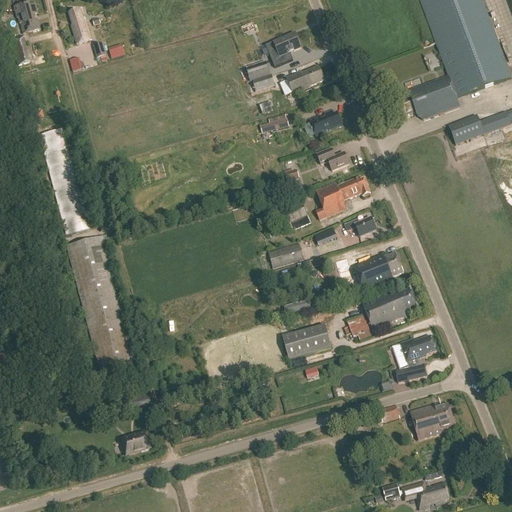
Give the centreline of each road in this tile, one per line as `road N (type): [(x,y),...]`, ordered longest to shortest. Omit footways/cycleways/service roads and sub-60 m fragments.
road 1 (unclassified): [(12,511),(469,379)]
road 2 (tertiary): [(469,379),(313,0)]
road 3 (track): [(47,0),(145,361)]
